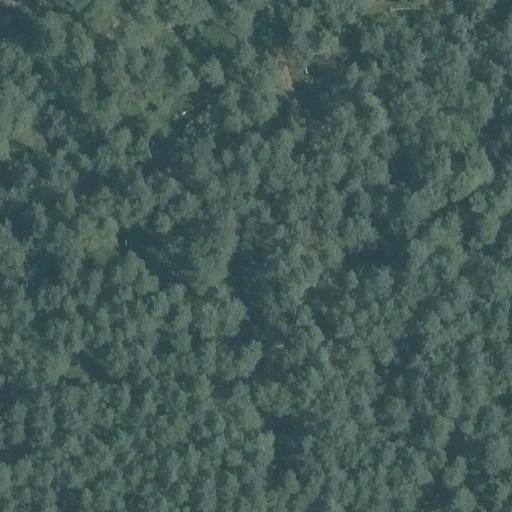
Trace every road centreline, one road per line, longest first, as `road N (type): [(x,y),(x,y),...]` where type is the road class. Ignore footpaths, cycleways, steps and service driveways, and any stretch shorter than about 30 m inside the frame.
road 1 (track): [(0,226),(511,63)]
road 2 (track): [(280,0),(367,511)]
